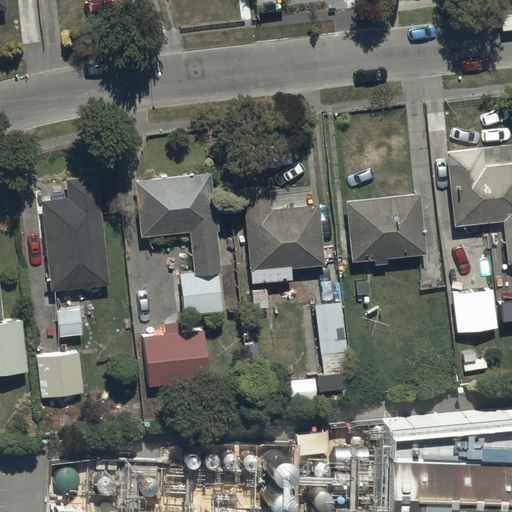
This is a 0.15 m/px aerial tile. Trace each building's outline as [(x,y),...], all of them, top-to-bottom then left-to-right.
[(450,221),(500,216),(503,258),(511,256),(511,144),(480,146),(480,144),(443,146),(450,221)] [(190,267),(176,269),(180,309),(219,306),(216,267),(217,267),(211,169),(132,174),(137,231),(187,227),(190,267)] [(40,195),(48,285),(106,280),(94,172),(65,175),(67,193),(40,195)] [(265,180),(239,182),(248,278),(288,274),(287,262),(320,259),(314,199),(267,204),(265,180)] [(343,196),(348,256),(370,254),(370,260),(385,259),(384,252),(422,248),(416,189),(343,196)] [(490,285),(450,290),(455,328),(495,323),(490,285)] [(56,297),(57,332),(81,331),(80,317),(92,316),(92,295),(56,297)] [(339,296),(312,300),(321,371),(348,368),(339,296)] [(0,297),(0,368),(25,366),(21,314),(2,316),(0,297)] [(162,329),(140,331),(146,381),(206,374),(200,317),(161,320),(162,329)] [(77,347),(36,352),(41,393),(82,388),(77,347)]
